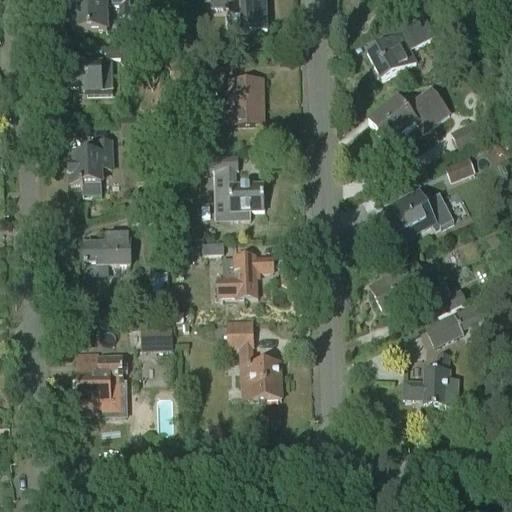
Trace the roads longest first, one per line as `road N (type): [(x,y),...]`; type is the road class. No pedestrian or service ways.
road 1 (residential): [(333,472),(314,0)]
road 2 (residential): [(32,478),(25,98),(15,56)]
road 3 (residential): [(333,472),(32,478)]
road 4 (residential): [(511,478),(333,472)]
